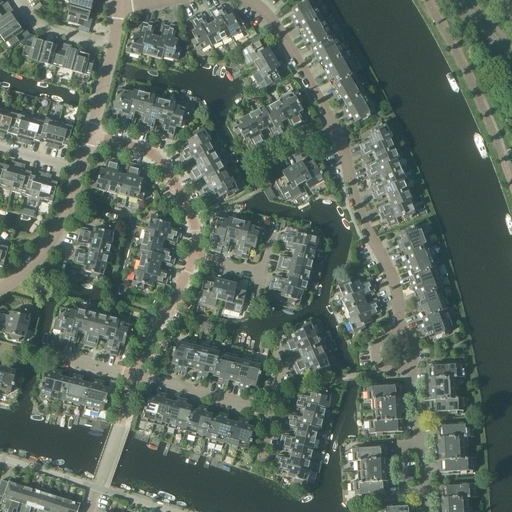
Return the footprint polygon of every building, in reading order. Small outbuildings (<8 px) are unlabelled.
[(0,0),(0,13),(9,7),(6,1),(2,4),(0,0)] [(72,0),(71,5),(90,11),(93,0),(97,1),(97,0),(72,0)] [(293,22),(316,9),(311,0),(309,0),(305,3),(304,1),(296,5),(297,7),(292,10),(294,15),(290,18),(293,22)] [(90,11),(71,5),(68,17),(70,17),(68,23),(90,29),(90,28),(91,22),(87,21),(90,11)] [(221,6),(216,9),(231,36),(232,39),(245,31),(243,27),(244,26),(242,24),(241,24),(239,20),(236,22),(232,16),(228,18),(225,12),(227,11),(224,6),(222,7),(221,6)] [(13,12),(9,7),(0,13),(0,34),(16,23),(10,14),(13,12)] [(231,36),(216,9),(214,7),(209,10),(210,12),(207,13),(210,18),(212,17),(216,22),(212,25),(222,42),(231,36)] [(322,18),(316,9),(293,22),(295,27),(300,24),(302,29),(322,18)] [(222,42),(212,25),(208,27),(205,21),(207,20),(204,15),(202,16),(201,15),(196,18),(211,45),(212,47),(222,42)] [(189,20),(187,21),(184,24),(187,29),(192,25),(196,31),(192,33),(195,40),(192,42),(194,46),(193,46),(194,49),(196,48),(198,52),(211,45),(196,18),(194,16),(189,19),(189,20)] [(322,18),(302,29),(305,34),(301,37),(303,41),(327,28),(322,18)] [(149,22),(148,24),(141,55),(151,57),(156,38),(152,37),(153,31),(156,31),(157,26),(155,25),(155,23),(149,22)] [(16,23),(0,34),(0,35),(6,44),(8,43),(11,48),(18,43),(22,45),(29,35),(25,30),(22,32),(16,23)] [(141,55),(148,24),(142,23),(142,24),(139,24),(138,29),(140,30),(139,36),(134,35),(133,42),(129,41),(127,46),(126,45),(126,48),(127,49),(126,53),(140,57),(141,55)] [(156,38),(151,57),(162,60),(163,58),(170,27),(164,25),(163,27),(161,27),(159,32),(162,33),(160,39),(156,38)] [(170,25),(170,27),(163,58),(177,61),(178,57),(179,57),(180,54),(179,54),(180,49),(176,48),(178,41),(173,40),(175,34),(181,35),(182,30),(179,29),(176,28),(177,26),(170,25)] [(327,28),(303,41),(306,46),(310,43),(313,48),(315,47),(332,37),(327,28)] [(35,37),(29,35),(22,45),(25,48),(23,56),(29,58),(28,60),(39,63),(45,44),(34,41),(35,37)] [(332,37),(315,47),(318,52),(314,54),(316,59),(340,45),(334,36),(332,37)] [(256,68),(274,58),(268,49),(264,51),(258,40),(251,44),(252,46),(239,53),(248,68),(254,64),(256,68)] [(57,66),(63,44),(56,43),(55,47),(45,44),(39,63),(51,66),(51,64),(57,66)] [(73,72),(78,53),(68,50),(69,46),(63,44),(57,66),(62,67),(62,69),(73,72)] [(340,45),(316,59),(319,63),(323,61),(326,66),(345,55),(340,45)] [(78,53),(73,72),(84,75),(85,73),(91,75),(97,53),(96,53),(90,52),(89,56),(78,53)] [(345,55),(326,66),(328,71),(324,73),(327,78),(350,64),(345,55)] [(274,58),(256,68),(259,72),(252,76),(261,91),(273,84),(274,85),(281,82),(275,70),(279,68),(274,58)] [(356,74),(350,64),(327,78),(329,82),(334,80),(336,84),(354,75),(356,74)] [(354,75),(336,84),(334,85),(337,90),(333,93),(335,98),(359,84),(354,75)] [(359,84),(335,98),(338,102),(342,100),(345,104),(364,93),(359,84)] [(126,124),(133,94),(118,90),(117,95),(116,94),(115,97),(116,98),(115,102),(116,102),(114,109),(118,110),(117,110),(120,111),(117,123),(119,123),(119,125),(125,127),(126,124)] [(133,94),(126,124),(132,126),(132,124),(135,125),(136,119),(134,118),(135,112),(139,113),(144,94),(133,91),(133,94)] [(283,99),(300,129),(305,125),(305,124),(307,123),(304,118),(302,119),(298,113),(303,111),(299,105),(302,103),(300,98),(301,98),(300,95),(299,96),(296,92),(283,99)] [(364,93),(345,104),(348,109),(343,112),(346,116),(370,103),(364,93)] [(144,94),(139,113),(144,114),(142,121),(140,120),(138,126),(141,126),(140,128),(146,129),(154,99),(155,97),(144,94)] [(154,99),(146,129),(146,132),(152,133),(152,132),(155,132),(156,127),(154,126),(155,120),(160,121),(165,102),(154,99)] [(283,99),(274,104),(284,122),(287,120),(291,125),(288,126),(291,131),(293,130),(294,132),(300,129),(283,99)] [(167,137),(175,107),(175,104),(165,102),(160,121),(164,122),(162,128),(160,128),(159,133),(161,134),(161,135),(167,137)] [(370,103),(346,116),(348,121),(353,118),(356,123),(361,120),(362,122),(370,118),(369,116),(375,113),(370,103)] [(284,122),(274,104),(265,110),(280,137),(281,139),(287,136),(286,135),(288,133),(285,128),(283,129),(280,124),(284,122)] [(175,107),(167,137),(166,139),(172,141),(173,139),(175,140),(177,134),(174,134),(176,127),(180,128),(182,121),(186,122),(187,118),(188,118),(189,115),(188,115),(189,110),(175,107)] [(263,108),(254,113),(264,130),(267,128),(271,134),(268,135),(271,140),(273,139),(274,140),(280,137),(265,110),(263,108)] [(14,112),(5,109),(0,127),(0,137),(3,139),(5,133),(12,135),(18,115),(14,114),(14,112)] [(254,113),(244,118),(261,148),(267,145),(266,143),(268,142),(265,137),(263,138),(260,132),(264,130),(254,113)] [(22,116),(18,115),(12,135),(20,137),(18,143),(24,144),(32,117),(22,114),(22,116)] [(41,119),(32,117),(24,144),(31,146),(32,140),(40,142),(41,140),(44,123),(41,122),(41,119)] [(261,148),(244,118),(231,126),(234,130),(232,130),(234,133),(235,132),(237,137),(241,135),(245,141),(249,139),(252,144),(250,146),(252,151),(255,149),(255,151),(261,148)] [(44,123),(41,140),(48,141),(46,147),(52,149),(60,122),(50,119),(49,121),(45,120),(44,123)] [(69,124),(60,122),(52,149),(58,151),(60,145),(67,147),(73,128),(68,127),(69,124)] [(361,151),(390,139),(392,138),(386,124),(381,126),(381,124),(378,126),(379,127),(374,129),(376,133),(369,136),(371,140),(365,143),(364,141),(359,143),(360,145),(358,146),(361,151)] [(181,158),(208,143),(210,141),(203,128),(199,130),(198,129),(196,131),(196,132),(192,134),(194,138),(188,141),(190,145),(184,149),(183,147),(178,149),(179,152),(178,152),(181,158)] [(390,139),(361,151),(359,152),(361,159),(363,158),(364,160),(369,158),(368,155),(374,153),(376,157),(394,149),(390,139)] [(208,143),(181,158),(179,159),(182,165),(183,164),(185,166),(190,163),(189,161),(194,158),(196,162),(214,152),(208,143)] [(394,149),(376,157),(378,161),(372,164),(371,161),(366,164),(367,166),(365,167),(367,172),(376,168),(398,159),(394,149)] [(214,152),(196,162),(198,166),(193,168),(192,166),(187,169),(188,172),(186,172),(189,178),(219,161),(214,152)] [(106,192),(115,159),(108,158),(108,160),(105,159),(104,165),(106,165),(105,171),(101,170),(99,178),(95,177),(94,181),(92,181),(92,184),(93,184),(92,189),(106,192)] [(117,195),(122,176),(117,175),(119,168),(121,169),(123,163),(120,163),(121,161),(115,159),(106,192),(117,195)] [(376,168),(367,172),(365,173),(368,179),(370,179),(371,181),(376,178),(375,176),(381,174),(383,178),(401,170),(396,160),(398,159),(376,168)] [(301,162),(292,168),(301,185),(306,183),(309,189),(324,180),(317,168),(319,167),(315,160),(304,166),(301,162)] [(219,161),(189,178),(193,184),(194,183),(195,185),(200,182),(199,180),(205,177),(207,181),(224,171),(219,161)] [(12,191),(19,164),(13,162),(11,168),(4,166),(0,180),(0,185),(3,186),(2,189),(12,191)] [(126,177),(122,176),(117,195),(127,198),(136,165),(129,163),(129,165),(126,164),(125,170),(127,171),(126,177)] [(19,164),(12,191),(21,194),(21,193),(25,194),(31,176),(31,173),(24,171),(25,165),(19,164)] [(136,165),(127,198),(142,201),(143,197),(144,197),(145,194),(144,194),(145,189),(141,188),(143,181),(138,180),(140,174),(142,174),(144,169),(141,168),(142,166),(136,165)] [(301,185),(292,168),(282,173),(284,177),(273,184),(277,190),(279,189),(286,202),(301,193),(297,187),(301,185)] [(401,170),(383,178),(385,182),(379,184),(378,182),(372,184),(373,187),(372,187),(374,193),(403,181),(405,180),(401,170)] [(224,171),(207,181),(209,184),(203,188),(202,185),(197,188),(198,190),(197,191),(200,197),(202,196),(229,180),(224,171)] [(31,176),(25,194),(25,195),(29,196),(28,199),(38,201),(45,174),(39,172),(38,178),(31,176)] [(45,174),(38,201),(47,204),(52,205),(58,183),(50,181),(51,176),(45,174)] [(229,180),(202,196),(205,201),(207,200),(208,203),(213,200),(212,197),(217,194),(220,198),(226,195),(228,198),(232,196),(233,197),(236,195),(235,194),(239,192),(231,179),(229,180)] [(403,181),(374,193),(372,194),(374,200),(376,199),(377,202),(382,199),(381,197),(387,194),(389,198),(407,190),(403,181)] [(270,187),(264,192),(266,195),(272,191),(272,190),(271,188),(270,187)] [(380,214),(409,201),(412,201),(407,190),(389,198),(391,202),(385,205),(384,203),(378,205),(379,207),(378,208),(380,214)] [(415,215),(409,201),(380,214),(378,215),(381,221),(385,219),(389,228),(398,224),(396,219),(402,216),(404,220),(410,218),(410,219),(412,218),(411,217),(415,215)] [(151,215),(148,230),(178,238),(180,239),(182,232),(180,232),(181,229),(175,228),(175,230),(168,229),(170,224),(162,222),(163,218),(159,217),(159,216),(156,215),(156,217),(151,215)] [(221,252),(228,221),(213,218),(212,222),(211,222),(210,225),(212,225),(210,230),(214,231),(212,238),(217,239),(215,245),(213,245),(212,250),(214,251),(214,253),(220,254),(221,252)] [(228,219),(228,221),(221,252),(227,253),(227,252),(230,252),(231,247),(229,246),(230,240),(234,241),(239,222),(228,219)] [(239,222),(234,241),(239,242),(237,248),(235,248),(233,253),(236,254),(235,255),(241,257),(249,227),(250,224),(239,222)] [(80,230),(78,236),(111,245),(115,230),(110,229),(111,228),(108,227),(107,228),(103,227),(102,231),(95,229),(94,234),(87,232),(88,230),(82,228),(82,230),(80,230)] [(249,227),(241,257),(241,259),(247,261),(247,259),(250,260),(251,254),(249,254),(250,247),(255,248),(257,241),(261,242),(262,238),(263,238),(264,235),(263,235),(264,230),(249,227)] [(283,242),(313,249),(317,235),(312,234),(313,232),(310,232),(309,233),(305,232),(304,236),(297,234),(298,230),(287,227),(285,233),(284,233),(284,235),(282,235),(281,241),(283,242)] [(399,247),(424,237),(420,227),(414,229),(413,227),(405,230),(406,232),(400,235),(402,240),(397,242),(399,247)] [(177,244),(178,238),(148,230),(146,229),(143,240),(162,245),(163,241),(169,242),(169,245),(174,246),(175,244),(177,244)] [(111,245),(78,236),(77,242),(79,243),(78,245),(84,247),(84,244),(91,246),(89,250),(109,255),(111,245)] [(424,237),(399,247),(401,252),(406,250),(408,255),(428,247),(424,237)] [(162,245),(143,240),(140,251),(142,251),(173,258),(175,253),(173,252),(173,250),(168,248),(167,251),(161,249),(162,245)] [(316,250),(313,249),(283,242),(281,248),(283,248),(282,251),(288,252),(289,250),(295,251),(294,256),(313,260),(316,250)] [(0,243),(0,267),(3,268),(8,249),(4,247),(4,245),(0,243)] [(428,247),(408,255),(409,260),(405,262),(407,267),(432,257),(428,247)] [(109,255),(89,250),(88,255),(82,253),(83,250),(77,249),(76,251),(75,251),(73,257),(106,266),(109,255)] [(173,258),(142,251),(140,261),(159,266),(160,262),(166,264),(166,266),(171,268),(172,265),(174,265),(175,259),(173,258)] [(313,260),(294,256),(293,260),(286,258),(287,256),(281,254),(281,257),(279,256),(278,263),(310,271),(313,260)] [(106,266),(73,257),(72,264),(73,264),(73,266),(78,268),(79,265),(85,267),(84,271),(91,273),(90,277),(95,278),(94,279),(97,280),(98,279),(102,280),(106,266)] [(436,268),(432,257),(407,267),(409,272),(413,270),(415,275),(434,269),(436,268)] [(159,266),(140,261),(137,272),(168,280),(170,281),(172,274),(170,274),(171,271),(165,270),(164,272),(158,271),(159,266)] [(310,271),(278,263),(276,269),(278,269),(277,272),(283,273),(283,271),(290,272),(289,276),(308,281),(310,271)] [(438,278),(434,269),(415,275),(413,276),(415,281),(410,283),(412,288),(438,278)] [(166,286),(166,285),(168,280),(137,272),(135,271),(131,286),(136,287),(135,288),(138,289),(139,288),(143,289),(144,285),(151,287),(152,282),(159,284),(158,286),(164,288),(164,285),(166,286)] [(305,292),(308,281),(289,276),(288,281),(281,279),(282,277),(276,275),(276,278),(274,277),(272,283),(303,291),(305,292)] [(344,299),(373,287),(375,286),(372,280),(371,280),(370,278),(364,280),(365,283),(359,285),(357,281),(351,284),(349,280),(345,282),(344,281),(341,282),(342,284),(338,285),(344,299)] [(441,289),(438,278),(412,288),(414,293),(419,291),(421,296),(439,290),(441,289)] [(221,302),(226,282),(215,280),(214,284),(202,281),(200,289),(202,289),(198,303),(215,307),(217,300),(221,302)] [(226,282),(221,302),(226,303),(224,310),(241,314),(244,300),(246,300),(248,293),(236,290),(237,285),(226,282)] [(303,291),(272,283),(270,283),(268,289),(270,290),(270,292),(275,293),(276,291),(282,293),(281,297),(288,299),(287,303),(292,304),(291,305),(294,306),(295,305),(299,306),(303,291)] [(373,287),(344,299),(342,300),(346,310),(364,302),(362,298),(368,295),(369,298),(375,295),(374,293),(375,292),(373,287)] [(443,299),(439,290),(421,296),(418,297),(420,302),(416,304),(418,309),(443,299)] [(364,302),(346,310),(350,320),(379,307),(381,306),(379,300),(377,301),(376,299),(371,301),(372,303),(366,306),(364,302)] [(447,310),(443,299),(418,309),(419,314),(424,312),(426,317),(443,312),(447,310)] [(379,307),(350,320),(348,321),(354,335),(359,333),(359,334),(362,333),(361,331),(366,330),(364,326),(371,323),(369,319),(375,316),(376,318),(381,316),(380,314),(382,313),(379,307)] [(69,343),(76,312),(62,309),(61,313),(59,313),(59,316),(60,316),(59,321),(56,320),(53,330),(60,331),(61,329),(65,330),(64,336),(61,336),(60,341),(62,342),(62,344),(68,345),(69,343)] [(0,321),(27,328),(31,313),(26,312),(27,311),(24,310),(23,311),(19,310),(18,314),(11,312),(10,317),(3,315),(4,313),(0,311),(0,321)] [(76,312),(69,343),(75,344),(75,343),(78,343),(79,338),(77,337),(78,331),(83,332),(88,313),(77,310),(76,312)] [(446,321),(443,312),(426,317),(422,319),(424,324),(419,326),(421,331),(446,321)] [(88,313),(83,332),(87,333),(85,339),(83,339),(81,344),(84,345),(83,346),(90,348),(98,315),(88,313)] [(98,315),(90,348),(96,350),(96,348),(99,348),(100,343),(98,342),(99,336),(104,337),(109,318),(98,315)] [(109,318),(104,337),(108,338),(106,344),(104,344),(103,349),(105,350),(105,352),(110,353),(119,323),(119,321),(109,318)] [(27,328),(0,321),(0,328),(7,329),(5,334),(13,336),(12,339),(16,341),(16,342),(19,343),(19,341),(24,342),(27,328)] [(446,321),(421,331),(423,336),(427,334),(429,340),(436,337),(436,339),(445,336),(444,334),(450,332),(446,321)] [(285,350),(316,336),(310,322),(306,324),(305,323),(302,324),(303,325),(298,327),(300,331),(293,334),(295,338),(289,341),(288,338),(283,341),(284,343),(282,344),(285,350)] [(133,326),(119,323),(110,353),(110,356),(116,357),(117,355),(119,356),(121,350),(118,350),(120,344),(124,345),(126,337),(130,338),(131,334),(132,334),(133,331),(132,331),(133,326)] [(316,336),(285,350),(287,355),(289,355),(290,357),(295,355),(294,352),(300,350),(302,354),(320,346),(316,336)] [(181,372),(188,345),(177,343),(175,349),(173,349),(171,357),(173,358),(172,364),(177,365),(176,370),(181,372)] [(188,345),(181,372),(186,373),(187,368),(193,369),(198,348),(188,345)] [(320,346),(302,354),(304,358),(298,361),(297,358),(292,361),(293,363),(291,364),(294,369),(325,356),(320,346)] [(198,348),(193,369),(198,371),(197,376),(202,377),(209,351),(198,348)] [(213,375),(219,356),(219,353),(209,351),(202,377),(207,378),(208,373),(213,375)] [(222,385),(229,358),(219,356),(213,375),(213,377),(218,378),(217,383),(222,385)] [(325,356),(294,369),(296,375),(298,375),(299,377),(304,375),(303,372),(309,370),(311,374),(318,371),(319,375),(323,373),(324,374),(327,373),(326,372),(331,370),(325,356)] [(229,358),(222,385),(228,386),(229,381),(234,382),(240,361),(229,358)] [(240,361),(234,382),(240,384),(238,389),(243,390),(250,363),(240,361)] [(429,390),(458,389),(457,378),(465,378),(464,369),(461,369),(460,362),(429,364),(429,367),(427,367),(429,390)] [(261,366),(250,363),(243,390),(248,391),(250,385),(256,386),(257,381),(259,382),(261,373),(259,373),(261,366)] [(6,364),(0,390),(11,393),(12,387),(14,387),(16,379),(14,378),(16,372),(10,370),(12,366),(6,364)] [(51,398),(57,372),(52,370),(51,375),(45,374),(44,380),(42,380),(40,388),(41,389),(40,395),(51,398)] [(57,372),(51,398),(61,401),(66,379),(61,378),(62,373),(57,372)] [(72,380),(66,379),(61,401),(71,403),(78,377),(73,376),(72,380)] [(83,378),(78,377),(71,403),(82,406),(87,384),(82,383),(83,378)] [(93,386),(87,384),(82,406),(92,409),(99,382),(94,381),(93,386)] [(104,383),(99,382),(92,409),(103,411),(105,405),(107,405),(109,397),(107,396),(109,390),(103,388),(104,383)] [(372,411),(401,409),(400,386),(398,386),(398,384),(367,385),(367,392),(363,393),(364,401),(372,401),(372,411)] [(458,389),(429,390),(430,413),(432,413),(432,416),(463,414),(463,407),(467,407),(466,398),(459,399),(458,389)] [(297,395),(295,401),(325,409),(328,409),(332,394),(327,393),(327,392),(324,391),(324,393),(319,392),(319,395),(311,394),(310,398),(304,397),(304,394),(299,393),(298,395),(297,395)] [(155,421),(161,395),(156,394),(155,398),(149,397),(148,403),(146,403),(144,411),(146,412),(144,418),(155,421)] [(166,396),(161,395),(155,421),(165,424),(171,402),(165,401),(166,396)] [(176,404),(171,402),(165,424),(176,427),(182,400),(177,399),(176,404)] [(187,401),(182,400),(176,427),(186,429),(191,410),(192,408),(186,406),(187,401)] [(323,419),(325,409),(295,401),(293,400),(291,407),(293,407),(292,409),(298,411),(298,408),(305,410),(304,414),(323,419)] [(196,434),(203,408),(197,406),(196,411),(191,410),(186,429),(185,431),(196,434)] [(208,409),(203,408),(196,434),(206,437),(212,418),(212,415),(207,414),(208,409)] [(401,409),(372,411),(373,421),(365,422),(365,431),(369,430),(370,437),(401,435),(401,433),(403,432),(401,409)] [(320,430),(323,419),(304,414),(303,419),(296,417),(297,415),(291,413),(291,416),(289,415),(288,421),(318,429),(320,430)] [(216,442),(223,415),(218,414),(217,419),(212,418),(206,437),(205,439),(216,442)] [(223,415),(216,442),(227,444),(232,423),(227,422),(228,417),(223,415)] [(238,424),(232,423),(227,444),(237,447),(244,421),(239,419),(238,424)] [(244,421),(237,447),(248,450),(250,443),(252,444),(254,435),(252,435),(253,428),(248,427),(249,422),(244,421)] [(315,439),(318,429),(288,421),(285,421),(284,427),(285,427),(285,430),(290,431),(291,429),(297,430),(296,435),(315,439)] [(438,450),(468,448),(467,438),(475,438),(474,429),(470,429),(470,422),(439,424),(439,427),(437,427),(438,450)] [(281,436),(280,442),(313,450),(315,439),(296,435),(295,439),(289,437),(289,435),(284,434),(283,436),(281,436)] [(313,450),(280,442),(278,448),(280,448),(279,451),(285,452),(286,450),(292,451),(291,456),(310,460),(313,450)] [(357,473),(387,471),(385,448),(383,448),(383,445),(352,447),(352,454),(348,454),(349,463),(357,462),(357,473)] [(468,459),(468,448),(438,450),(440,473),(442,473),(442,476),(473,474),(472,467),(476,467),(476,458),(468,459)] [(310,460),(291,456),(290,460),(283,458),(284,456),(278,454),(278,457),(276,456),(275,463),(277,463),(308,470),(310,460)] [(308,470),(277,463),(275,469),(277,470),(276,472),(282,474),(283,471),(289,473),(288,477),(295,479),(294,483),(299,484),(298,485),(301,486),(302,485),(306,486),(310,471),(308,470)] [(387,471),(357,473),(358,483),(350,483),(351,492),(355,492),(355,499),(386,497),(386,494),(388,494),(387,471)] [(0,496),(3,498),(8,483),(1,480),(0,484),(0,496)] [(8,483),(3,498),(1,504),(6,506),(3,511),(7,511),(16,485),(8,482),(8,483)] [(478,498),(478,489),(474,489),(473,483),(442,485),(442,487),(441,487),(442,510),(471,509),(470,499),(478,498)] [(20,503),(24,487),(16,485),(7,511),(12,511),(14,508),(18,509),(20,503)] [(24,511),(32,490),(24,487),(20,503),(23,504),(20,511),(24,511)] [(32,490),(24,511),(29,511),(31,507),(35,508),(40,492),(32,490)] [(42,511),(48,495),(40,492),(35,508),(39,510),(37,511),(42,511)] [(51,511),(56,497),(48,495),(42,511),(51,511)] [(56,497),(51,511),(59,511),(63,500),(56,497)] [(63,500),(59,511),(68,511),(71,502),(63,500)] [(71,502),(68,511),(77,511),(79,505),(71,502)]
